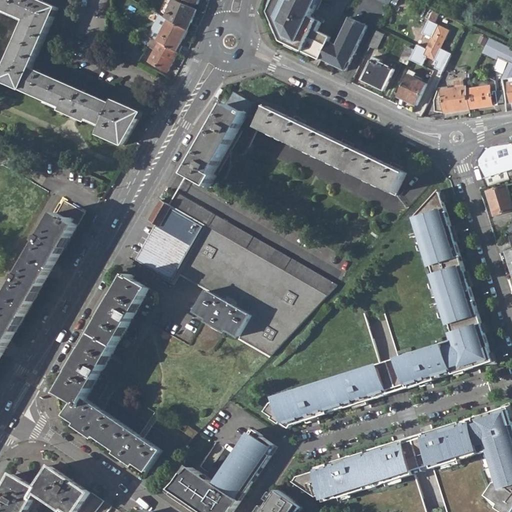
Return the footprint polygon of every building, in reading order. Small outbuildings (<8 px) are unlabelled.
[(99,134),(126,145),(143,113),(114,100),(113,104),(33,68),(59,8),(40,0),(0,0),(0,7),(29,21),(2,81),(63,107),(62,110),(88,121),(89,118),(103,125),(99,134)] [(170,19),(190,30),(199,9),(178,0),(175,0),(168,18),(170,19)] [(276,0),(271,11),(284,41),(323,59),(331,42),(333,37),(320,30),(324,21),(313,16),(320,0),(276,0)] [(108,22),(110,24),(112,20),(115,22),(118,17),(109,13),(108,22)] [(351,16),(337,45),(331,42),(323,59),(348,71),(369,25),(351,16)] [(158,40),(178,52),(190,30),(170,19),(158,40)] [(445,71),(452,55),(453,53),(443,48),(451,30),(431,20),(424,33),(433,37),(428,49),(419,44),(416,49),(414,55),(412,59),(424,65),(429,56),(439,62),(437,67),(445,71)] [(150,61),(169,72),(180,53),(178,52),(158,40),(134,27),(132,30),(141,35),(138,40),(150,46),(152,43),(158,47),(150,61)] [(371,45),(378,49),(385,34),(378,30),(371,45)] [(499,56),(511,62),(511,47),(505,44),(499,56)] [(126,53),(140,61),(144,53),(131,45),(126,53)] [(402,60),(409,64),(412,59),(414,55),(416,49),(409,46),(402,60)] [(364,79),(386,90),(396,69),(381,61),(382,59),(375,56),(364,79)] [(400,97),(419,106),(429,84),(416,78),(418,73),(412,71),(400,97)] [(438,111),(447,112),(471,109),(468,89),(467,86),(465,86),(464,79),(456,81),(457,87),(440,90),(437,100),(438,111)] [(492,85),(474,88),(468,89),(471,109),(502,104),(500,90),(493,91),(492,85)] [(226,89),(222,87),(218,96),(221,98),(226,89)] [(229,104),(249,115),(256,103),(236,92),(229,104)] [(189,174),(212,187),(218,176),(215,174),(249,115),(229,104),(189,174)] [(258,130),(398,195),(408,173),(269,108),(258,130)] [(479,160),(487,186),(511,179),(511,143),(486,147),(479,160)] [(489,191),(496,216),(511,210),(511,192),(510,193),(508,185),(489,191)] [(441,189),(418,216),(457,338),(458,341),(421,353),(415,355),(400,360),(408,385),(399,388),(400,391),(409,388),(423,384),(422,380),(431,378),(432,381),(437,380),(436,376),(453,370),(454,374),(469,370),(467,366),(477,363),(478,366),(495,361),(472,287),(468,288),(466,281),(470,280),(455,233),(451,235),(449,228),(453,226),(441,189)] [(172,204),(329,293),(337,284),(178,193),(172,204)] [(0,361),(86,213),(64,200),(44,236),(41,234),(39,241),(40,242),(21,274),(19,273),(16,280),(18,281),(0,310),(0,361)] [(140,263),(174,283),(208,226),(163,200),(152,220),(155,223),(162,227),(140,263)] [(165,450),(103,410),(86,398),(112,355),(153,288),(135,278),(137,276),(134,274),(132,277),(131,276),(105,319),(106,320),(90,349),(88,348),(75,372),(76,372),(64,392),(79,401),(69,415),(81,423),(80,426),(97,438),(99,435),(122,451),(120,453),(138,465),(140,462),(151,470),(165,450)] [(228,329),(240,336),(252,315),(208,289),(197,311),(209,318),(208,321),(226,331),(228,329)] [(457,338),(420,350),(421,353),(458,341),(457,338)] [(399,356),(400,360),(415,355),(413,352),(399,356)] [(122,361),(112,355),(86,398),(103,410),(106,407),(105,403),(98,399),(110,380),(122,361)] [(400,360),(391,363),(399,388),(408,385),(400,360)] [(381,366),(380,362),(358,369),(359,373),(381,366)] [(391,363),(381,366),(389,391),(399,388),(391,363)] [(271,402),(265,410),(291,428),(294,425),(308,420),(307,417),(315,414),(316,418),(329,414),(328,410),(346,404),(347,408),(360,404),(358,400),(367,398),(369,401),(400,391),(399,388),(389,391),(381,366),(359,373),(352,375),(306,390),(285,396),(286,399),(273,403),(271,402)] [(454,374),(453,370),(436,376),(437,380),(454,374)] [(305,386),(306,390),(352,375),(351,371),(305,386)] [(185,430),(110,380),(98,399),(105,403),(110,395),(186,447),(200,432),(190,424),(185,430)] [(346,404),(328,410),(329,414),(347,408),(346,404)] [(506,407),(489,413),(490,416),(507,411),(506,407)] [(458,423),(438,429),(440,432),(425,437),(435,470),(464,461),(462,458),(481,452),(482,455),(487,454),(490,453),(496,469),(492,471),(496,485),(488,498),(501,506),(499,510),(502,511),(511,511),(511,414),(511,410),(507,411),(490,416),(489,413),(471,419),(472,422),(459,426),(458,423)] [(438,429),(414,437),(426,473),(435,470),(425,437),(440,432),(438,429)] [(270,453),(275,445),(254,430),(239,451),(242,453),(240,456),(238,459),(235,457),(223,476),(225,478),(220,485),(193,467),(172,488),(207,511),(234,511),(242,500),(239,498),(252,480),(255,482),(273,455),(270,453)] [(414,437),(378,448),(379,452),(406,443),(416,476),(426,473),(414,437)] [(332,463),(316,467),(317,471),(300,476),(296,482),(306,489),(308,493),(312,493),(319,499),(325,497),(327,504),(371,491),(370,487),(389,481),(390,485),(416,476),(406,443),(379,452),(378,448),(346,458),(347,461),(333,466),(332,463)] [(273,455),(279,447),(275,445),(270,453),(273,455)] [(462,458),(464,461),(482,455),(481,452),(462,458)] [(490,453),(487,454),(492,471),(496,469),(490,453)] [(346,458),(332,463),(333,466),(347,461),(346,458)] [(54,466),(39,488),(39,489),(41,490),(38,493),(40,494),(66,511),(68,508),(72,511),(79,511),(93,492),(54,466)] [(39,489),(39,488),(17,474),(0,501),(0,511),(28,511),(40,494),(38,493),(41,490),(39,489)] [(252,480),(239,498),(242,500),(255,482),(252,480)] [(371,491),(390,485),(389,481),(370,487),(371,491)] [(304,511),(308,507),(282,489),(266,511),(304,511)]
